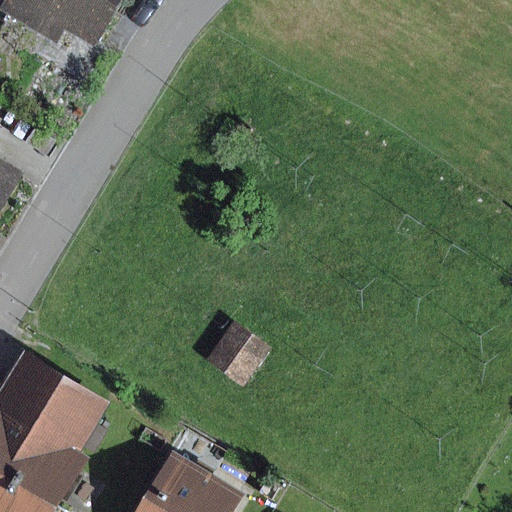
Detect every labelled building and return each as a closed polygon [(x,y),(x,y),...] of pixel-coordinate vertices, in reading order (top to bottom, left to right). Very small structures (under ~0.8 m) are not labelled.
[(121,0),(1,0),(0,2),(0,15),(54,47),(62,34),(91,51),(121,0)] [(0,200),(15,175),(0,165),(0,200)] [(268,348),(231,322),(203,360),(240,387),(268,348)] [(107,403),(18,349),(0,378),(0,511),(52,511),(85,459),(76,453),(107,403)] [(229,511),(239,495),(169,455),(135,511),(229,511)]
